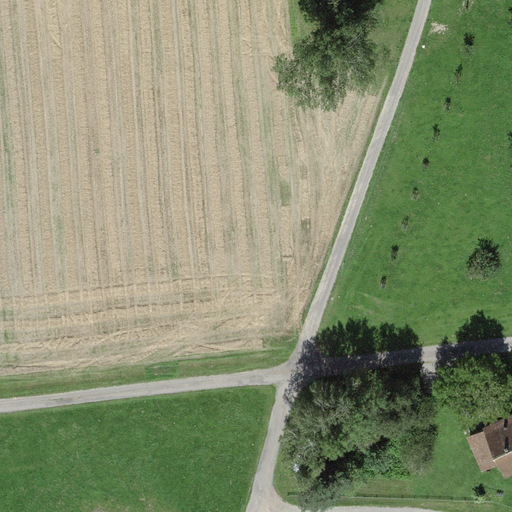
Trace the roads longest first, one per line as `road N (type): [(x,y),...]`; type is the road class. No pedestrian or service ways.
road 1 (track): [(427,0),(297,379)]
road 2 (track): [(297,379),(0,411)]
road 3 (track): [(511,352),(297,379)]
